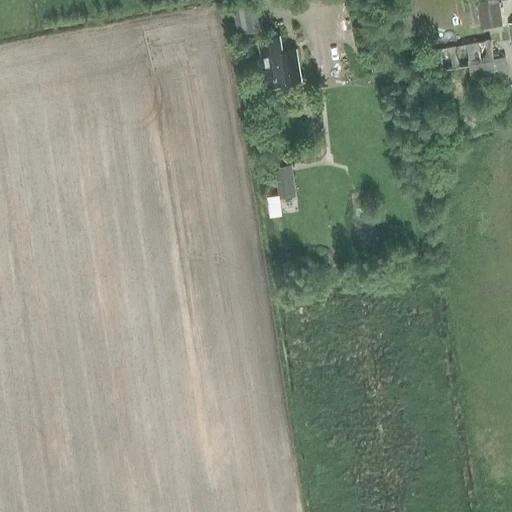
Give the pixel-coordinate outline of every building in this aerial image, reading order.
[(265,0),(251,0),(238,2),(242,30),(269,26),(265,0)] [(511,0),(478,0),(482,23),(500,21),(496,0),(500,0),(501,5),(511,2),(511,0)] [(347,4),(354,44),(368,42),(360,2),(347,4)] [(297,49),(288,50),(284,51),(282,34),(261,38),(264,54),(260,55),(265,92),(294,87),(293,81),(301,80),(297,49)] [(490,40),(421,52),(425,71),(469,64),(473,91),(498,87),(493,58),(502,56),(500,45),(491,46),(490,40)] [(283,194),(300,194),(298,162),(281,163),(283,194)]
